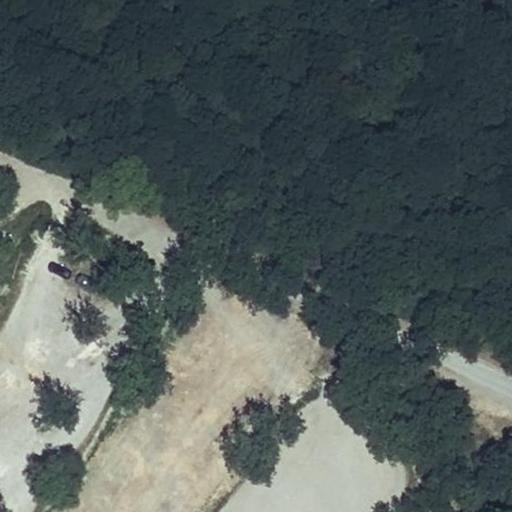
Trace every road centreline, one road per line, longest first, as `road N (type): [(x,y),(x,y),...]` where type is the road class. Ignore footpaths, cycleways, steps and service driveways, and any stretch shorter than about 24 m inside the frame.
road 1 (track): [(511,383),(179,245)]
road 2 (track): [(179,245),(22,511)]
road 3 (track): [(179,245),(0,167)]
